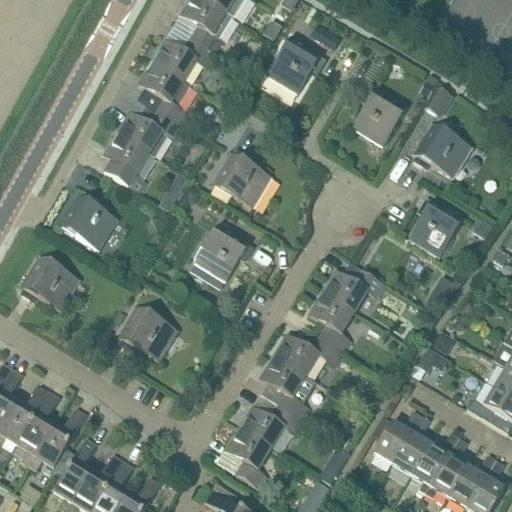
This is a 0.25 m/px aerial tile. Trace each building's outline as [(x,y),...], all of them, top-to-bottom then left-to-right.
[(231,25),(232,23),(193,0),(190,0),(179,20),(197,31),(189,44),(214,59),(223,45),(218,42),(230,24),(231,25)] [(193,0),(232,23),(245,1),(246,0),(193,0)] [(332,55),(339,43),(316,29),(309,41),(332,55)] [(319,74),(326,64),(319,61),(320,59),(289,41),(266,80),(297,98),(313,71),(319,74)] [(182,55),(164,44),(150,67),(183,87),(183,86),(196,65),(207,71),(214,59),(189,44),(182,55)] [(248,79),(255,67),(240,57),(233,70),(248,79)] [(150,67),(137,89),(161,104),(154,116),(179,131),(187,118),(177,112),(190,91),(190,90),(183,86),(183,87),(150,67)] [(427,102),(435,89),(426,83),(418,97),(427,102)] [(436,89),(422,111),(439,122),(453,100),(436,89)] [(374,94),(369,90),(362,100),(368,104),(351,131),(382,150),(406,112),(375,93),(374,94)] [(179,131),(154,116),(144,110),(137,122),(128,117),(115,139),(148,159),(154,163),(167,142),(171,144),(179,131)] [(453,182),(463,165),(471,152),(433,128),(414,159),(416,159),(412,165),(422,172),(426,166),(453,182)] [(138,199),(146,187),(135,180),(148,159),(115,139),(101,161),(120,172),(113,184),(138,199)] [(246,160),(237,154),(234,159),(233,159),(214,189),(253,213),(271,182),(243,165),(246,160)] [(94,202),(84,196),(80,201),(79,201),(60,231),(99,255),(118,225),(90,207),(94,202)] [(431,206),(425,202),(419,212),(425,216),(408,243),(438,262),(462,223),(432,204),(431,206)] [(487,245),(493,234),(479,225),(472,236),(487,245)] [(194,268),(207,276),(224,286),(241,259),(247,262),(253,253),(247,249),(248,248),(231,237),(217,229),(202,255),(199,253),(193,264),(195,265),(194,268)] [(60,316),(71,299),(79,286),(41,262),(22,292),(23,293),(20,299),(30,305),(34,300),(60,316)] [(321,297),(353,317),(366,297),(376,303),(384,289),(350,268),(342,280),(335,275),(321,297)] [(342,358),(350,344),(340,338),(353,317),(321,297),(308,319),(326,330),(318,343),(342,358)] [(430,298),(424,308),(438,317),(444,306),(430,298)] [(480,314),(486,305),(473,298),(468,307),(480,314)] [(158,367),(177,336),(139,312),(120,343),(121,343),(118,349),(128,355),(131,350),(158,367)] [(311,354),(286,338),(272,362),(315,388),(315,387),(305,381),(317,360),(334,370),(342,358),(318,343),(311,354)] [(300,426),(308,413),(302,409),(315,388),(272,362),(259,383),(284,398),(276,411),(300,426)] [(0,390),(11,374),(1,368),(0,369),(0,390)] [(511,403),(511,377),(505,373),(493,392),(511,403)] [(0,432),(14,410),(6,405),(21,380),(11,374),(0,390),(0,432)] [(511,403),(493,392),(493,393),(484,388),(473,406),(471,404),(465,414),(507,439),(511,429),(511,403)] [(15,449),(47,396),(38,390),(22,415),(14,410),(0,432),(0,451),(5,443),(15,449)] [(27,470),(50,433),(43,428),(58,403),(47,396),(15,449),(26,456),(20,466),(27,470)] [(270,422),(252,411),(237,434),(269,454),(283,432),(293,438),(300,426),(276,411),(270,422)] [(53,473),(85,420),(75,413),(59,438),(50,433),(27,470),(36,476),(42,466),(53,473)] [(391,469),(420,420),(412,415),(401,432),(391,426),(372,457),(391,469)] [(409,480),(428,448),(419,443),(429,425),(420,420),(391,469),(409,480)] [(259,494),(267,481),(257,474),(269,454),(237,434),(224,456),(243,467),(235,479),(259,494)] [(439,455),(428,448),(409,480),(422,487),(417,495),(424,499),(428,491),(457,442),(449,437),(439,455)] [(457,442),(428,491),(424,499),(432,503),(436,496),(446,502),(464,471),(456,465),(466,447),(457,442)] [(67,511),(90,476),(83,472),(96,450),(85,443),(52,496),(64,503),(57,511),(67,511)] [(92,511),(122,466),(112,460),(98,481),(90,476),(67,511),(92,511)] [(461,511),(465,511),(494,464),(486,460),(476,477),(464,471),(446,502),(461,511)] [(491,511),(503,494),(492,487),(503,470),(494,464),(465,511),(491,511)] [(118,511),(126,499),(119,494),(132,472),(122,466),(92,511),(118,511)] [(136,504),(126,499),(118,511),(145,511),(160,489),(149,482),(136,504)] [(237,511),(210,495),(204,506),(213,511),(237,511)]
